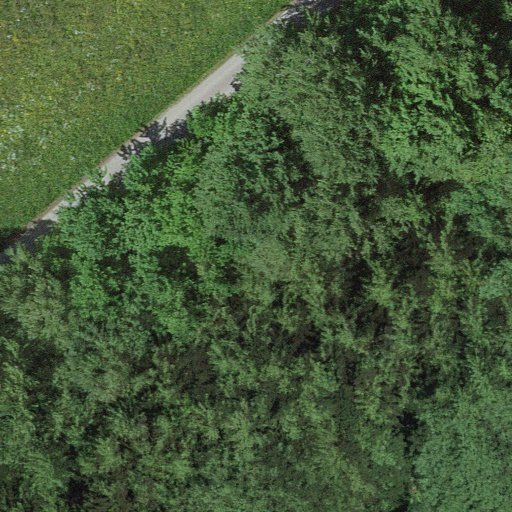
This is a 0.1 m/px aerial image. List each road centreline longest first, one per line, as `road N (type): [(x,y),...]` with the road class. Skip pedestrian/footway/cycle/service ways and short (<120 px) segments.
road 1 (unclassified): [(321,0),(0,274)]
road 2 (motorway): [(0,158),(278,0)]
